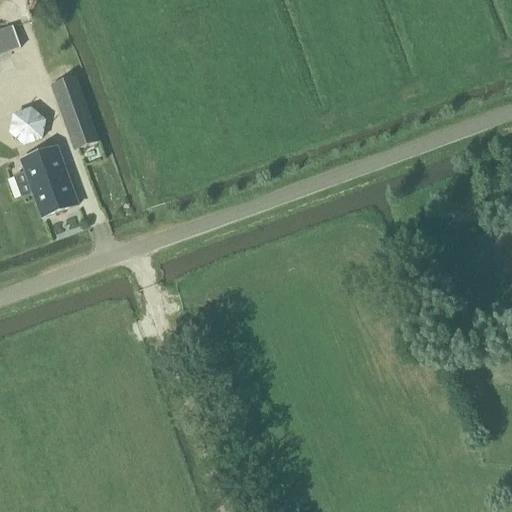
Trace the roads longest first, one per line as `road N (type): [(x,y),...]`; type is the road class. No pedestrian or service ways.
road 1 (unclassified): [(0,301),(511,107)]
road 2 (track): [(135,252),(228,511)]
road 3 (track): [(162,241),(106,9)]
